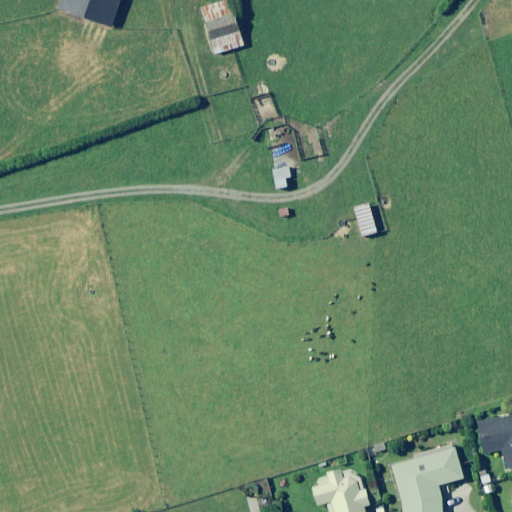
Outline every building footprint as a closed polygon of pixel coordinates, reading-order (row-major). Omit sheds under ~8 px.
[(119,0),(60,0),(57,9),(110,27),(119,0)] [(244,46),(229,0),(227,0),(200,8),(214,55),(244,46)] [(286,188),(284,169),(272,171),(275,189),(286,188)] [(377,233),(368,204),(353,208),(361,238),(377,233)] [(511,416),(476,423),(482,455),(501,451),(504,470),(511,468),(511,416)] [(454,451),(392,464),(402,506),(402,511),(438,511),(436,485),(461,479),(454,451)] [(354,475),(351,467),(316,477),(318,486),(311,488),(317,507),(327,504),(329,511),(365,511),(364,506),(370,505),(361,473),(354,475)]
